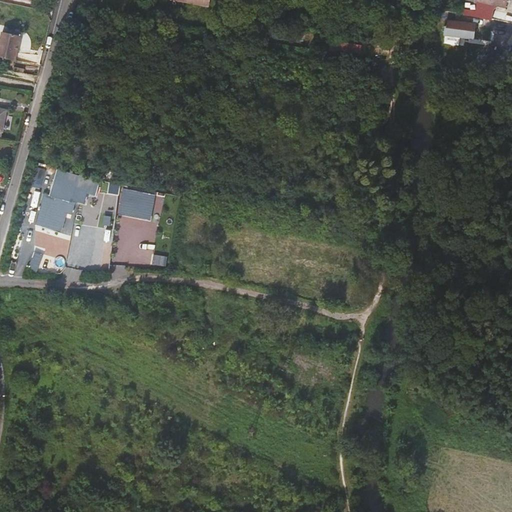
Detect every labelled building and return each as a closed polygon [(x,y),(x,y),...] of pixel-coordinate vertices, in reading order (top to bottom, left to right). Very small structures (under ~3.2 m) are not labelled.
[(492,18),(493,9),(475,6),(474,7),(466,6),(465,12),(472,14),(472,15),(492,18)] [(472,39),(474,25),(445,20),(444,35),(472,39)] [(19,36),(0,33),(0,57),(14,61),(19,36)] [(75,175),(65,173),(62,182),(72,185),(75,175)] [(110,183),(109,192),(120,194),(121,185),(110,183)] [(119,213),(151,220),(157,194),(124,187),(119,213)] [(70,200),(49,194),(41,223),(62,229),(70,200)] [(104,209),(100,225),(111,228),(115,211),(104,209)] [(72,244),(71,266),(93,267),(94,242),(87,242),(86,245),(72,244)]
